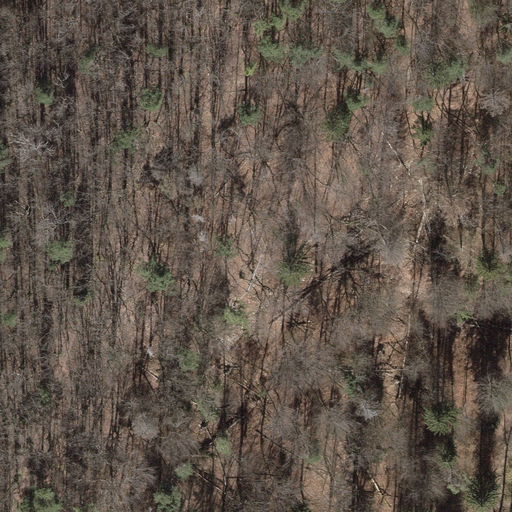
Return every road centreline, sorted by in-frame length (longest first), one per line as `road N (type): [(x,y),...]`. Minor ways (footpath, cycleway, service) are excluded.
road 1 (track): [(218,333),(407,179),(511,109)]
road 2 (track): [(387,511),(385,374),(410,241),(438,165)]
